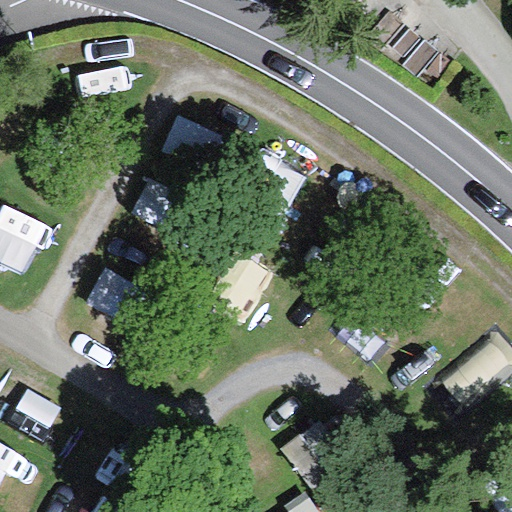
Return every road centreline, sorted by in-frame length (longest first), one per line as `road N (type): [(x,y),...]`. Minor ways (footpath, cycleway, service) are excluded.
road 1 (track): [(29,343),(152,113),(185,83),(210,78),(336,147),(511,288)]
road 2 (secondary): [(511,211),(337,81),(174,0)]
